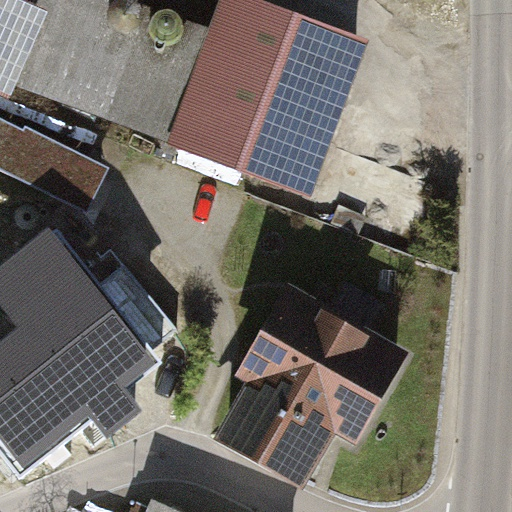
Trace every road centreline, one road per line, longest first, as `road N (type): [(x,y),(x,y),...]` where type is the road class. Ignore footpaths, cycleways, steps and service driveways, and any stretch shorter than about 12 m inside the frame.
road 1 (secondary): [(498,0),(496,404),(484,511)]
road 2 (residential): [(273,511),(146,466),(71,481),(0,511)]
road 3 (track): [(511,141),(501,149),(349,21),(278,0)]
